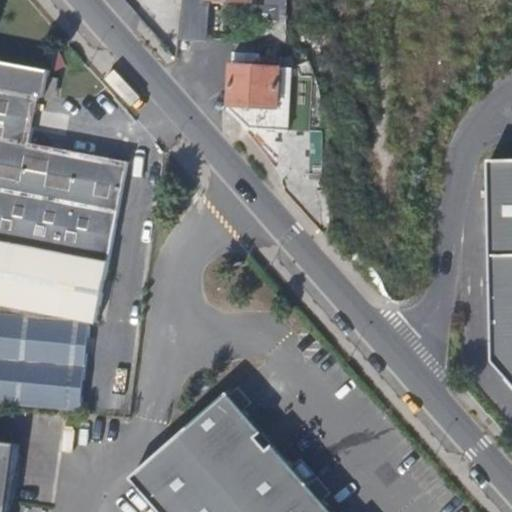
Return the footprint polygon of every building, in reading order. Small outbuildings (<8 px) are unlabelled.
[(198,0),(195,24),(221,26),(224,0),(198,0)] [(266,0),(266,11),(291,14),(292,3),(292,0),(266,0)] [(291,14),(266,11),(264,35),(304,38),(304,4),(292,3),(291,14)] [(72,55),(0,39),(0,285),(110,312),(146,152),(48,127),(59,82),(66,84),(72,55)] [(273,49),(249,48),(245,98),(247,101),(303,104),(305,63),(273,61),(273,49)] [(511,154),(501,155),(502,214),(503,356),(511,366),(511,154)] [(107,315),(0,301),(0,382),(97,396),(107,315)] [(276,425),(240,384),(142,469),(178,511),(349,511),(286,437),(280,443),(270,430),(276,425)] [(0,511),(13,511),(27,427),(0,422),(0,511)] [(286,437),(276,425),(270,430),(280,443),(286,437)]
